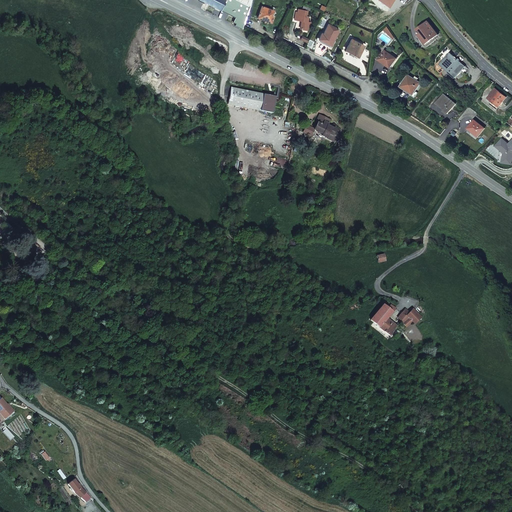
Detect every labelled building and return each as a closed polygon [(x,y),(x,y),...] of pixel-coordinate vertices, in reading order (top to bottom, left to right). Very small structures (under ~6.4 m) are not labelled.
[(233,6),(236,0),(200,0),(221,10),(225,2),(233,6)] [(243,29),(249,6),(236,0),(233,6),(225,2),(221,10),(229,14),(231,11),(237,13),(240,15),(239,19),(235,25),(243,29)] [(201,8),(219,17),(221,14),(203,5),(201,8)] [(274,10),(261,6),(258,18),(271,22),(273,16),(272,15),(274,10)] [(297,12),(295,12),(294,19),(301,20),(300,28),(307,29),(310,22),(307,21),(308,16),(306,16),(307,11),(298,9),(297,12)] [(427,44),(439,35),(428,21),(418,29),(420,33),(419,34),(427,44)] [(338,29),(328,24),(323,34),(321,33),(318,38),(331,45),(338,29)] [(395,39),(389,29),(386,32),(392,41),(395,39)] [(428,47),(429,46),(440,37),(439,35),(427,44),(419,34),(418,35),(425,46),(426,46),(427,46),(428,47)] [(363,45),(351,39),(346,49),(358,56),(363,45)] [(384,62),(383,63),(390,68),(396,58),(385,51),(380,59),(384,62)] [(465,66),(459,61),(458,62),(457,60),(458,59),(450,52),(441,62),(450,71),(449,72),(455,77),(465,66)] [(450,71),(441,62),(439,64),(449,72),(450,71)] [(421,83),(417,81),(416,81),(414,80),(415,79),(409,75),(401,87),(413,95),(421,83)] [(272,95),(232,88),(228,104),(268,111),(281,114),(283,103),(279,102),(280,97),(272,95)] [(508,104),(511,98),(507,95),(506,96),(496,89),(489,98),(500,107),(504,101),(508,104)] [(446,109),(445,110),(444,111),(448,114),(456,104),(444,94),(437,103),(443,109),(444,107),(446,109)] [(330,120),(319,114),(314,122),(316,124),(313,129),(322,134),(321,135),(334,142),(339,131),(327,124),(330,120)] [(480,125),(481,123),(476,118),(468,128),(478,136),(484,129),(480,125)] [(307,126),(304,132),(310,136),(313,129),(307,126)] [(501,139),(495,146),(503,153),(502,157),(506,158),(505,162),(511,164),(511,156),(511,152),(511,151),(511,149),(511,138),(507,144),(501,139)] [(385,260),(384,253),(377,255),(378,262),(385,260)] [(382,304),(370,320),(390,335),(397,325),(387,317),(391,311),(393,313),(396,308),(390,304),(388,308),(382,304)] [(417,321),(409,312),(406,308),(401,313),(404,317),(400,321),(406,327),(412,321),(414,324),(417,321)] [(413,308),(409,312),(417,321),(421,317),(413,308)] [(7,405),(8,405),(2,398),(0,400),(0,411),(5,418),(12,412),(7,405)] [(50,458),(45,451),(41,454),(46,461),(48,459),(50,462),(52,461),(50,458)] [(81,487),(74,479),(67,484),(74,493),(75,492),(86,502),(91,498),(84,490),(81,487)]
